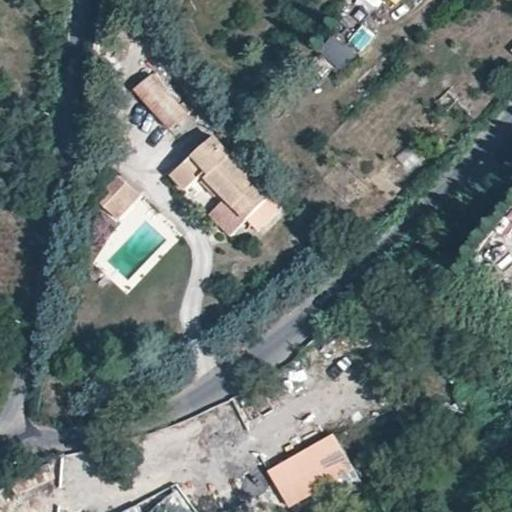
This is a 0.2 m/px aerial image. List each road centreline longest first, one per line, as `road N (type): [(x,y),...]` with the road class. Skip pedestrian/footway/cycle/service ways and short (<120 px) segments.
road 1 (residential): [(9,437),(92,437),(248,363),(370,277),(511,129)]
road 2 (residential): [(80,0),(35,342),(9,437)]
